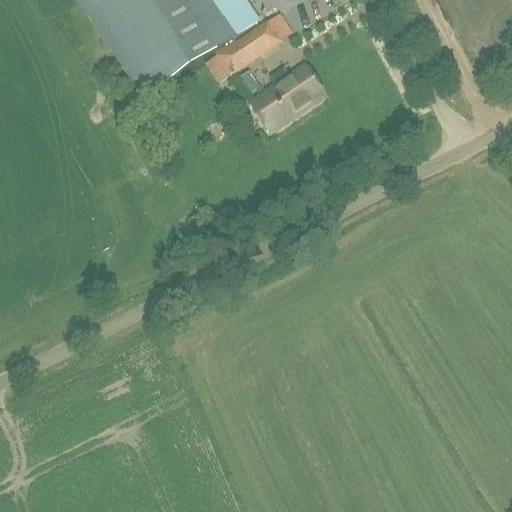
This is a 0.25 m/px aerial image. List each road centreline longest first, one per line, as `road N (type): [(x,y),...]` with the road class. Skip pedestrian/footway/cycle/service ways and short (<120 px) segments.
road 1 (unclassified): [(0,383),(511,125)]
road 2 (track): [(426,0),(511,141)]
